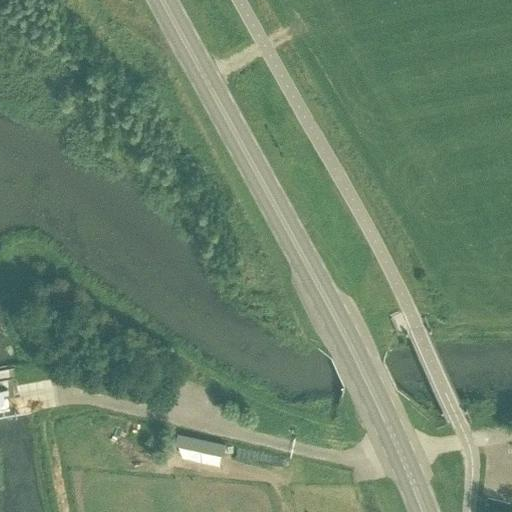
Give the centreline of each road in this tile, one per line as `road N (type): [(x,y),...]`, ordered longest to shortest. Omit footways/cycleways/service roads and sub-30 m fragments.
road 1 (primary): [(422,511),(350,349),(161,0)]
road 2 (track): [(63,511),(50,440),(62,395)]
